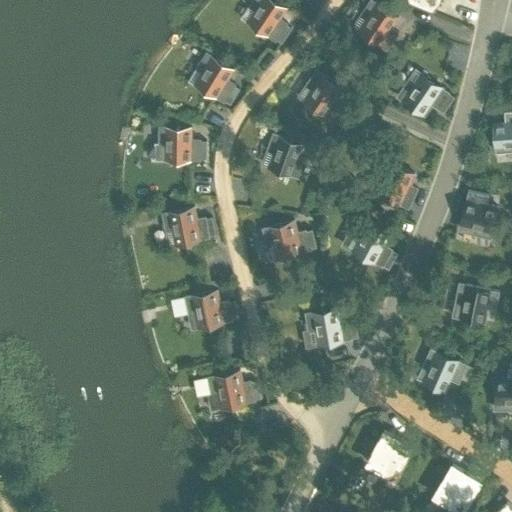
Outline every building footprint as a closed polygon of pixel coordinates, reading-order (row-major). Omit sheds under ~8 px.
[(254,7),(245,20),(276,41),(277,39),(287,24),(288,22),(281,17),(288,7),(277,0),(251,0),(249,4),(254,7)] [(364,16),(355,29),(386,49),(398,31),(391,26),(398,16),(374,0),(367,0),(359,12),(364,16)] [(414,0),(435,9),(438,0),(414,0)] [(291,27),(287,24),(277,39),(281,42),(291,27)] [(200,69),(192,82),(224,102),(225,100),(234,85),(235,83),(227,78),(234,67),(205,50),(195,66),(200,69)] [(511,72),(511,61),(500,58),(498,69),(511,72)] [(473,89),(476,64),(446,60),(443,85),(473,89)] [(309,86),(300,99),(331,120),(333,118),(343,103),(343,102),(336,97),(343,86),(315,68),(304,83),(309,86)] [(405,81),(396,94),(422,112),(429,102),(437,107),(437,106),(448,91),(449,89),(420,70),(410,84),(405,81)] [(238,87),(234,85),(225,100),(229,103),(238,87)] [(454,94),(448,91),(437,106),(443,110),(454,94)] [(347,106),(343,103),(333,118),(337,121),(347,106)] [(505,119),(495,119),(496,145),(511,143),(511,109),(505,110),(505,119)] [(159,125),(158,144),(164,144),(164,159),(201,160),(201,157),(201,139),(201,138),(192,138),(192,125),(159,125)] [(271,150),(265,165),(300,178),(307,158),(299,154),(303,143),(272,131),(265,148),(271,150)] [(382,177),(375,190),(407,206),(415,188),(407,184),(413,172),(385,158),(377,174),(382,177)] [(491,231),(497,206),(485,202),(487,195),(467,189),(458,222),(491,231)] [(194,205),(163,212),(166,229),(172,228),(175,243),(210,236),(209,234),(206,218),(205,216),(196,218),(194,205)] [(359,234),(352,247),(383,264),(392,248),(392,247),(384,243),(390,231),(363,216),(354,231),(359,234)] [(211,217),(206,218),(209,234),(215,233),(211,217)] [(293,219),(263,226),(267,243),(273,242),(277,258),(310,249),(310,247),(306,230),(305,229),(296,231),(293,219)] [(311,228),(306,230),(310,247),(316,245),(311,228)] [(475,274),(484,250),(460,240),(451,264),(475,274)] [(434,256),(445,260),(451,245),(440,241),(434,256)] [(397,251),(392,248),(383,264),(388,267),(397,251)] [(492,310),(496,289),(463,282),(456,315),(481,321),(484,309),(492,310)] [(217,288),(186,295),(189,312),(195,311),(198,326),(232,319),(232,318),(228,300),(228,299),(219,301),(217,288)] [(234,299),(228,300),(232,318),(237,316),(234,299)] [(337,307),(307,311),(310,329),(315,328),(317,343),(352,338),(351,337),(349,319),(339,320),(337,307)] [(354,319),(349,319),(351,337),(357,336),(354,319)] [(511,331),(488,331),(487,353),(511,353),(511,331)] [(434,350),(421,381),(444,391),(450,380),(457,383),(465,363),(434,350)] [(368,357),(364,375),(374,377),(379,359),(368,357)] [(492,375),(492,402),(511,402),(511,368),(508,368),(508,376),(492,375)] [(239,369),(209,375),(212,392),(218,391),(221,407),(255,400),(255,398),(251,381),(251,379),(242,381),(239,369)] [(257,380),(251,381),(255,398),(260,397),(257,380)] [(334,432),(364,444),(373,422),(344,410),(334,432)] [(382,428),(365,460),(396,476),(412,443),(382,428)] [(350,485),(360,463),(329,448),(319,471),(350,485)] [(463,509),(480,477),(449,461),(433,493),(463,509)]
